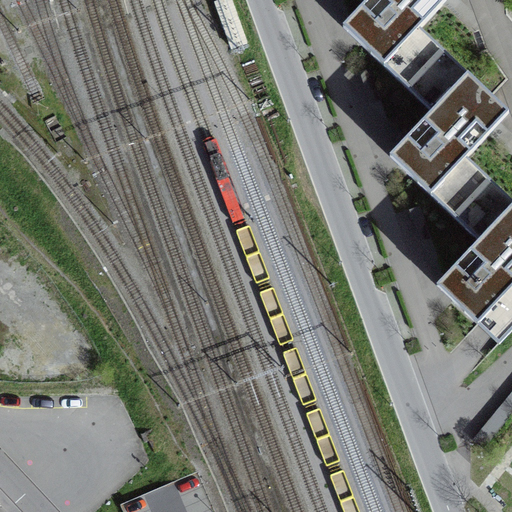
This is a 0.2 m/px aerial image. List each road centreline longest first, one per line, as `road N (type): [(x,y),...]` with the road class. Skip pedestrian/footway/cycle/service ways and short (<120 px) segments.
road 1 (tertiary): [(445,511),(261,0)]
road 2 (unknown): [(511,366),(425,456)]
